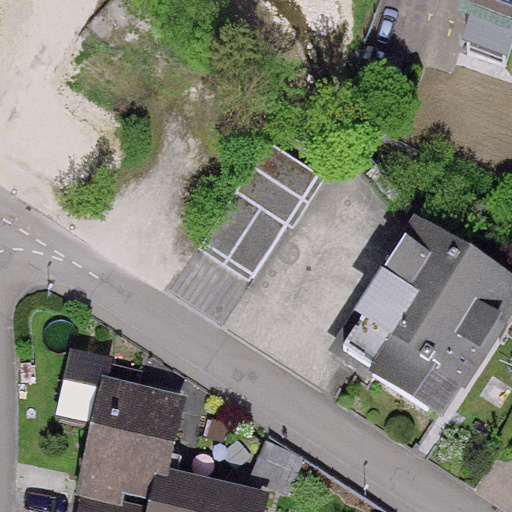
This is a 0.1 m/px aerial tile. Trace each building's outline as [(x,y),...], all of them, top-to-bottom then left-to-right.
[(511,47),(511,0),(472,0),(462,31),(511,47)] [(314,182),(264,149),(199,250),(249,283),(314,182)] [(434,421),(508,306),(415,247),(342,361),(434,421)] [(155,504),(160,488),(177,414),(100,397),(76,500),(114,508),(117,495),(155,504)] [(250,483),(281,496),(296,463),(264,450),(250,483)] [(256,511),(257,511),(160,488),(155,504),(152,511),(256,511)]
